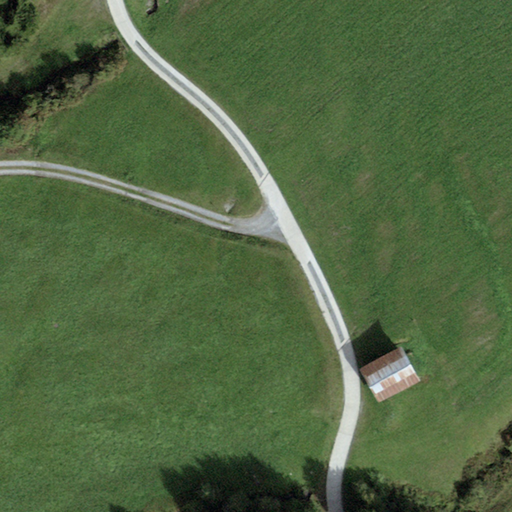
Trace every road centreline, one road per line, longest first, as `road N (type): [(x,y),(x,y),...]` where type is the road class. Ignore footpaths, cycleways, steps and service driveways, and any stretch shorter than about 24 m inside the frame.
road 1 (unclassified): [(116,0),(118,18),(145,58),(231,134),(283,200),(324,276),(348,366),(352,428),(337,511)]
road 2 (track): [(283,200),(265,229),(232,230),(65,177),(0,174)]
